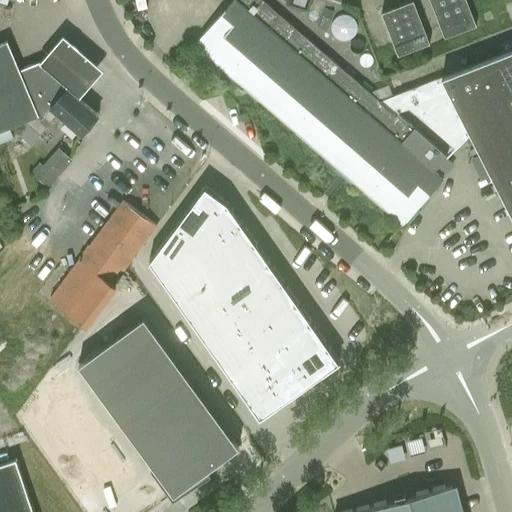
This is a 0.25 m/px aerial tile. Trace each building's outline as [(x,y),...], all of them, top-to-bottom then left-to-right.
[(261,0),(232,0),(194,44),(403,224),(443,177),(436,170),(448,157),(397,112),(409,108),(455,148),(469,132),(511,215),(511,49),(379,101),(261,0)] [(430,42),(413,0),(411,0),(382,11),(399,54),(430,42)] [(466,0),(430,0),(445,37),(477,25),(466,0)] [(39,62),(78,96),(105,66),(65,31),(39,62)] [(7,40),(0,43),(0,142),(13,138),(8,127),(24,120),(25,122),(16,132),(30,145),(58,114),(81,134),(99,113),(78,96),(39,62),(33,64),(32,63),(19,69),(7,40)] [(33,172),(47,185),(71,158),(57,145),(33,172)] [(149,260),(260,417),(340,361),(227,201),(205,185),(149,260)] [(129,294),(111,281),(120,269),(123,271),(157,226),(122,199),(79,258),(50,298),(100,334),(129,294)] [(144,316),(78,364),(174,494),(240,445),(144,316)] [(64,388),(23,419),(91,511),(100,511),(136,485),(64,388)] [(0,511),(33,511),(15,458),(0,462),(0,511)] [(456,511),(450,489),(364,511),(456,511)]
